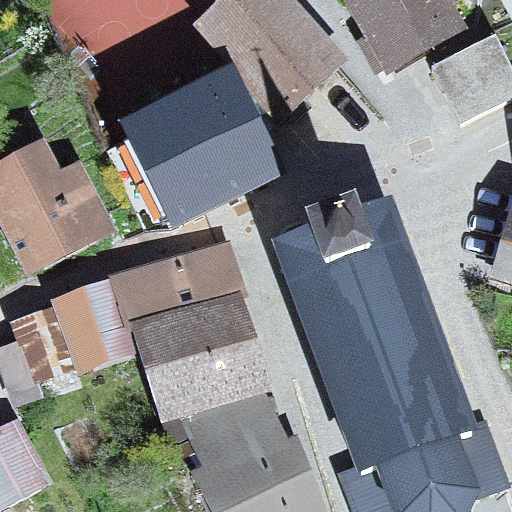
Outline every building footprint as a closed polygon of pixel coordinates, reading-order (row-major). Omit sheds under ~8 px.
[(205,12),(197,0),(56,0),(102,74),(205,12)] [(339,75),(271,0),(262,0),(212,46),(283,125),(339,75)] [(430,0),(349,0),(390,83),(456,50),(430,0)] [(511,0),(500,0),(511,22),(511,0)] [(511,98),(491,57),(435,86),(459,132),(511,105),(511,98)] [(237,94),(131,144),(175,235),(280,185),(237,94)] [(42,163),(0,186),(0,218),(33,278),(101,241),(73,189),(60,196),(42,163)] [(372,223),(312,244),(286,254),(371,479),(384,474),(398,511),(477,511),(482,501),(464,453),(483,446),(395,214),(372,223)] [(150,339),(248,311),(232,258),(135,286),(150,339)] [(104,303),(64,317),(86,378),(125,365),(104,303)] [(179,439),(277,411),(248,311),(150,339),(179,439)] [(179,439),(212,511),(309,511),(277,411),(179,439)] [(0,413),(0,511),(18,511),(44,499),(0,413)]
